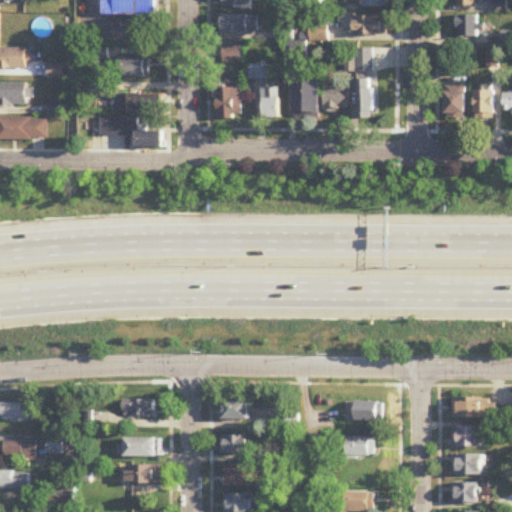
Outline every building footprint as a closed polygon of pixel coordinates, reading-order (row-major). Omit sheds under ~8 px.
[(106,0),(106,18),(161,19),(160,0),(106,0)] [(252,0),(224,0),(224,10),(253,10),(252,0)] [(389,0),(365,0),(365,8),(390,8),(389,0)] [(507,1),(493,1),(493,13),(507,13),(507,1)] [(260,33),(260,16),(221,16),(221,33),(260,33)] [(479,16),(459,16),(459,37),(479,37),(479,16)] [(388,36),(388,18),(356,18),(356,36),(388,36)] [(331,26),(314,25),(313,40),(329,42),(331,26)] [(226,63),(244,63),(244,45),(226,45),(226,63)] [(0,49),(0,69),(34,70),(34,49),(0,49)] [(375,50),(359,50),(359,74),(375,74),(375,50)] [(490,69),(499,69),(499,54),(490,54),(490,69)] [(152,79),(152,59),(120,59),(120,79),(152,79)] [(50,81),(65,81),(65,66),(50,66),(50,81)] [(270,68),(252,68),(252,82),(270,82),(270,68)] [(361,121),(375,121),(375,81),(361,81),(361,121)] [(0,84),(0,107),(30,108),(30,84),(0,84)] [(322,120),(322,84),(296,84),(296,120),(322,120)] [(350,87),(327,87),(327,113),(350,113),(350,87)] [(220,121),(244,121),(244,89),(220,89),(220,121)] [(265,120),(283,120),(283,89),(265,89),(265,120)] [(468,121),(468,89),(448,89),(448,121),(468,121)] [(496,92),(476,92),(476,120),(496,120),(496,92)] [(166,111),(166,95),(120,95),(120,111),(166,111)] [(0,140),(49,141),(49,119),(0,118),(0,140)] [(138,120),(103,120),(103,136),(139,136),(139,148),(166,148),(166,132),(138,132),(138,120)] [(454,399),(454,420),(494,420),(494,399),(454,399)] [(156,401),(125,401),(125,416),(156,416),(156,401)] [(251,421),(251,402),(221,402),(221,421),(251,421)] [(356,422),(385,422),(385,403),(356,403),(356,422)] [(2,404),(2,422),(31,422),(31,404),(2,404)] [(454,428),(454,448),(484,448),(484,428),(454,428)] [(251,436),(221,436),(221,455),(251,455),(251,436)] [(350,460),(377,460),(377,438),(350,438),(350,460)] [(48,455),(63,455),(63,439),(48,439),(48,455)] [(161,458),(161,439),(125,439),(125,458),(161,458)] [(5,460),(38,460),(38,444),(5,444),(5,460)] [(454,476),(485,476),(485,456),(454,456),(454,476)] [(258,487),(258,466),(226,466),(226,487),(258,487)] [(161,485),(161,467),(127,467),(127,485),(161,485)] [(0,489),(31,490),(31,475),(0,474),(0,489)] [(454,505),(480,505),(480,484),(454,484),(454,505)] [(376,511),(377,494),(347,494),(346,511),(376,511)] [(227,495),(226,511),(254,511),(254,495),(227,495)] [(76,496),(50,496),(50,509),(76,509),(76,496)]
